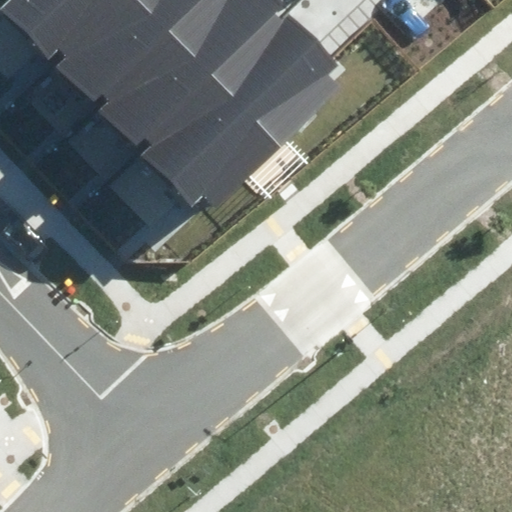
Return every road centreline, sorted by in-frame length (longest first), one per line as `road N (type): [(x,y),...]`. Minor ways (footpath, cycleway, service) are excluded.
road 1 (residential): [(510,125),(127,436)]
road 2 (residential): [(0,298),(127,436)]
